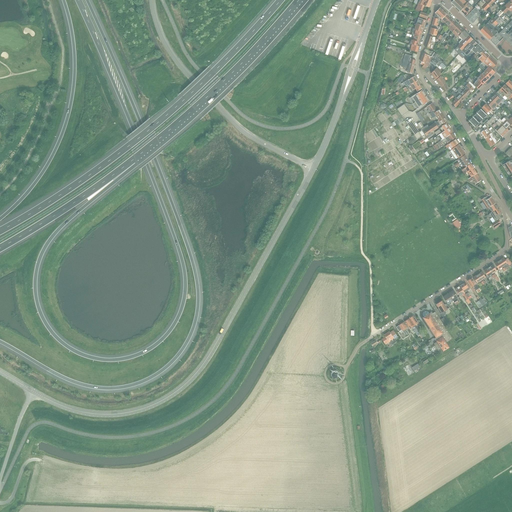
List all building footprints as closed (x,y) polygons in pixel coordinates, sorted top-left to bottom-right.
[(420,10),(425,0),(419,0),(420,0),(415,11),(418,13),(420,10)] [(425,0),(420,10),(422,11),(424,7),(423,6),(424,5),(429,8),(431,3),(430,2),(431,0),(425,0)] [(453,0),(451,2),(460,10),(464,6),(466,3),(463,0),(453,0)] [(483,0),(480,0),(474,7),(481,14),(484,10),(485,11),(489,6),(483,0)] [(464,6),(460,10),(465,16),(473,8),(467,2),(466,3),(464,6)] [(504,5),(500,10),(504,14),(506,16),(511,11),(504,5)] [(435,13),(436,14),(437,15),(435,17),(435,18),(434,17),(432,25),(437,26),(438,23),(437,23),(438,17),(439,17),(441,18),(439,20),(440,21),(441,21),(440,21),(442,18),(446,13),(440,7),(435,13)] [(473,8),(465,16),(472,23),(481,14),(474,7),(473,8)] [(500,10),(496,14),(502,20),(505,22),(506,21),(504,19),(506,16),(504,14),(500,10)] [(441,21),(444,24),(447,22),(446,21),(450,17),(446,14),(447,13),(446,13),(442,18),(440,21),(441,21)] [(496,14),(492,18),(497,23),(499,25),(500,24),(498,23),(501,20),(504,24),(505,22),(502,20),(496,14)] [(418,19),(416,23),(424,26),(426,20),(417,17),(416,18),(418,19)] [(447,22),(444,24),(448,28),(454,21),(450,17),(446,21),(447,22)] [(492,18),(488,21),(496,28),(498,30),(499,29),(496,27),(498,24),(499,25),(497,23),(492,18)] [(511,19),(511,20),(500,31),(507,38),(505,40),(507,42),(511,47),(511,19)] [(454,21),(448,28),(443,35),(445,37),(450,30),(452,32),(458,25),(454,21)] [(496,28),(488,21),(480,30),(489,40),(495,33),(494,32),(496,30),(497,31),(498,30),(496,28)] [(414,31),(415,30),(420,31),(422,32),(424,26),(416,23),(414,28),(413,28),(411,32),(413,33),(414,31)] [(458,25),(452,32),(455,35),(453,38),(454,40),(459,35),(463,30),(458,25)] [(416,30),(412,40),(418,42),(421,34),(419,34),(420,31),(415,30),(416,30)] [(463,30),(459,35),(462,38),(458,42),(460,43),(457,46),(461,50),(472,39),(468,35),(463,30)] [(495,33),(489,40),(495,46),(503,38),(504,39),(505,40),(507,38),(500,31),(498,33),(497,32),(497,31),(498,30),(497,31),(496,30),(494,32),(495,33)] [(435,40),(431,39),(432,37),(428,35),(425,47),(432,49),(434,44),(435,40)] [(472,39),(461,50),(468,57),(473,51),(475,53),(477,51),(478,52),(479,53),(483,50),(472,39)] [(479,53),(478,52),(481,55),(480,57),(480,56),(479,57),(480,57),(478,58),(481,61),(479,63),(480,64),(483,61),(489,55),(483,50),(479,53)] [(427,54),(424,63),(428,65),(430,62),(434,58),(427,54)] [(489,55),(483,61),(487,66),(489,63),(490,63),(493,59),(489,55)] [(435,56),(434,58),(430,62),(435,66),(436,65),(438,66),(442,61),(435,56)] [(489,63),(487,66),(488,67),(489,66),(491,64),(492,65),(489,67),(491,68),(493,66),(494,66),(497,63),(493,59),(490,63),(489,63)] [(403,64),(402,65),(405,66),(413,69),(414,63),(408,61),(406,61),(405,61),(404,63),(403,64)] [(423,65),(421,67),(424,70),(426,72),(429,70),(427,67),(428,65),(424,63),(423,65)] [(405,66),(402,65),(402,66),(403,67),(408,68),(407,72),(411,74),(413,69),(405,66)] [(495,72),(491,68),(489,67),(489,66),(488,67),(477,78),(477,79),(474,82),(475,82),(473,84),(478,89),(483,84),(489,78),(490,77),(489,77),(495,72)] [(435,79),(441,74),(436,67),(431,73),(435,79)] [(407,80),(403,82),(405,85),(407,84),(408,85),(417,81),(414,76),(409,79),(409,78),(408,79),(407,80)] [(446,82),(441,76),(436,80),(441,87),(445,83),(446,82)] [(464,87),(465,88),(470,93),(475,87),(472,83),(472,84),(467,79),(466,81),(468,83),(464,87)] [(417,81),(408,85),(405,87),(407,89),(409,88),(410,91),(415,88),(416,91),(421,88),(417,81)] [(511,92),(504,84),(497,92),(505,100),(507,97),(511,101),(511,92)] [(458,91),(458,92),(465,98),(470,93),(465,88),(465,89),(462,91),(459,88),(457,90),(458,91)] [(422,90),(412,96),(415,102),(425,95),(422,90)] [(457,95),(455,97),(456,97),(456,98),(460,102),(465,98),(458,92),(456,94),(457,95)] [(497,92),(491,98),(497,105),(502,100),(503,102),(505,100),(497,92)] [(425,95),(415,102),(419,107),(429,101),(425,95)] [(456,97),(455,97),(455,98),(455,99),(452,102),(455,107),(460,102),(456,98),(456,97)] [(497,105),(491,98),(486,103),(493,109),(497,105)] [(441,124),(446,121),(439,109),(436,111),(435,109),(436,108),(432,103),(427,107),(430,112),(433,110),(433,111),(430,114),(432,118),(436,116),(441,124)] [(492,110),(485,103),(481,108),(487,113),(490,110),(491,110),(492,110)] [(400,106),(397,109),(399,112),(406,107),(404,104),(400,106)] [(402,116),(409,111),(406,107),(399,112),(402,116)] [(476,112),(476,113),(482,119),(487,115),(480,109),(479,110),(478,110),(476,112)] [(472,116),(472,117),(479,123),(482,119),(476,113),(475,114),(474,114),(472,116)] [(495,118),(501,124),(508,131),(511,126),(511,125),(505,119),(504,118),(505,119),(503,122),(497,116),(495,118)] [(479,123),(472,117),(471,118),(470,117),(468,120),(472,124),(472,125),(474,127),(474,126),(475,127),(479,123)] [(412,121),(408,124),(415,134),(419,131),(412,121)] [(427,126),(421,130),(426,138),(432,134),(431,132),(434,130),(438,127),(435,123),(436,123),(435,122),(430,125),(427,127),(427,126)] [(508,131),(501,124),(495,129),(502,136),(508,131)] [(485,138),(491,133),(486,126),(481,132),(485,138)] [(437,135),(440,140),(444,138),(452,132),(449,128),(443,132),(437,135)] [(444,138),(440,140),(442,143),(445,141),(447,143),(455,137),(452,132),(444,138)] [(485,138),(490,146),(497,142),(491,133),(485,138)] [(455,138),(449,142),(444,145),(446,148),(449,146),(451,148),(458,143),(455,138)] [(455,160),(464,153),(458,144),(448,151),(455,160)] [(458,162),(454,164),(456,167),(458,166),(460,165),(461,167),(462,169),(464,167),(470,164),(464,155),(459,158),(456,160),(458,162)] [(509,174),(511,172),(511,166),(509,161),(502,165),(509,174)] [(464,167),(462,169),(463,169),(461,170),(464,174),(468,171),(468,172),(473,168),(471,164),(470,164),(464,167)] [(473,168),(468,172),(471,176),(476,173),(473,168)] [(476,173),(471,176),(470,177),(467,179),(470,181),(472,180),(475,184),(481,180),(476,173)] [(489,207),(495,203),(491,196),(490,197),(489,194),(488,195),(484,197),(481,199),(487,208),(489,207)] [(495,203),(489,207),(492,212),(498,207),(495,203)] [(490,213),(489,214),(489,215),(489,216),(490,216),(490,217),(491,217),(492,217),(495,221),(491,223),(493,227),(500,222),(498,219),(501,217),(500,216),(502,214),(501,211),(498,207),(492,212),(490,213)] [(503,257),(499,260),(505,270),(507,269),(506,267),(506,268),(504,265),(507,263),(503,257)] [(505,270),(499,260),(494,263),(498,269),(501,267),(503,269),(502,270),(505,273),(507,272),(505,270)] [(493,264),(488,267),(495,277),(496,276),(495,274),(495,275),(493,272),(497,270),(493,264)] [(495,277),(488,267),(484,270),(487,276),(491,274),(492,277),(493,278),(495,277)] [(482,271),(477,274),(484,284),(485,283),(484,281),(483,279),(486,277),(482,271)] [(484,284),(477,274),(473,277),(477,283),(480,281),(481,283),(482,285),(484,284)] [(476,290),(478,288),(472,278),(467,281),(471,287),(473,286),(476,290)] [(465,282),(460,286),(464,292),(469,289),(465,282)] [(464,292),(460,286),(455,289),(459,296),(462,295),(468,304),(470,302),(467,297),(465,294),(464,292)] [(453,290),(449,293),(453,300),(458,297),(453,290)] [(453,300),(449,293),(443,297),(448,304),(453,300)] [(437,309),(440,313),(442,316),(445,314),(443,311),(447,309),(442,300),(436,304),(439,308),(437,309)] [(423,316),(424,317),(423,317),(436,337),(442,333),(442,332),(446,329),(435,312),(431,315),(430,313),(429,313),(428,312),(427,311),(425,311),(423,312),(422,314),(423,316)] [(414,315),(409,318),(414,326),(415,328),(417,331),(419,335),(420,335),(422,338),(424,336),(422,332),(420,331),(419,329),(416,324),(419,323),(414,315)] [(414,326),(409,318),(404,321),(409,329),(412,327),(417,336),(419,335),(417,331),(415,328),(414,326)] [(403,322),(398,325),(396,327),(399,331),(401,329),(405,334),(407,333),(404,329),(407,328),(403,322)] [(436,337),(434,338),(437,343),(434,345),(438,351),(441,349),(443,352),(450,347),(446,342),(452,338),(446,329),(442,332),(442,333),(436,337)] [(385,345),(390,342),(392,345),(396,342),(394,339),(397,337),(393,330),(390,332),(389,331),(384,335),(385,337),(381,339),(385,345)]
